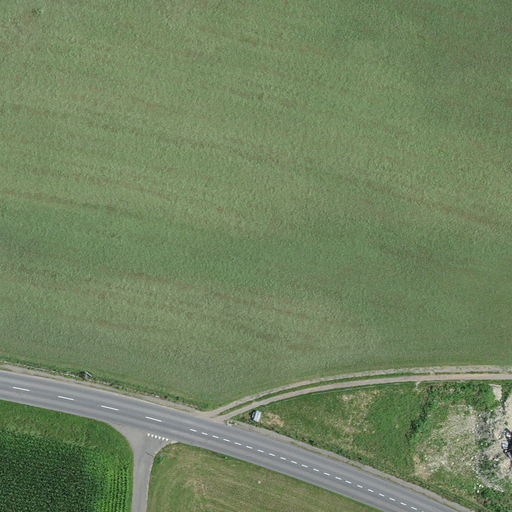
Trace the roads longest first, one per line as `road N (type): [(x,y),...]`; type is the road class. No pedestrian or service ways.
road 1 (tertiary): [(420,511),(152,421)]
road 2 (tertiary): [(152,421),(0,387)]
